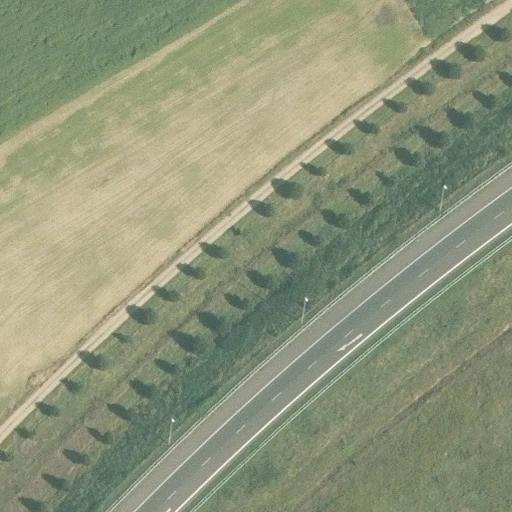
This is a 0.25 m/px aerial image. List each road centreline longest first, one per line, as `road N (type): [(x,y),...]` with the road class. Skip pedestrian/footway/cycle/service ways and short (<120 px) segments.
road 1 (track): [(511,2),(178,260),(0,439)]
road 2 (motorway): [(511,205),(347,334),(152,511)]
